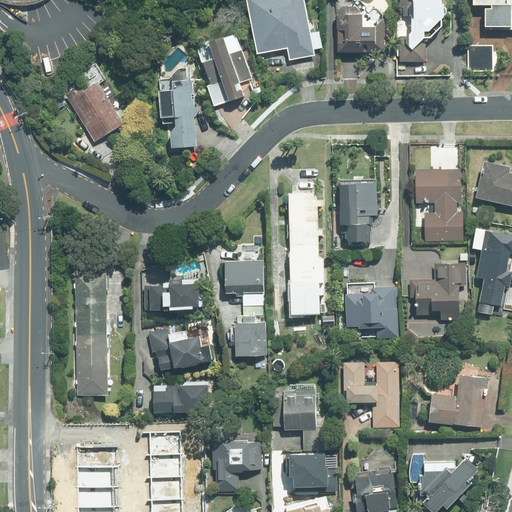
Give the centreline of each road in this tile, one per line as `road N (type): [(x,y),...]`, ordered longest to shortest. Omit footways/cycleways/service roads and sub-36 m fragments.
road 1 (residential): [(511,107),(300,114),(194,208),(162,219),(120,210),(21,163)]
road 2 (secondary): [(21,163),(29,346)]
road 3 (secondary): [(29,346),(34,511)]
